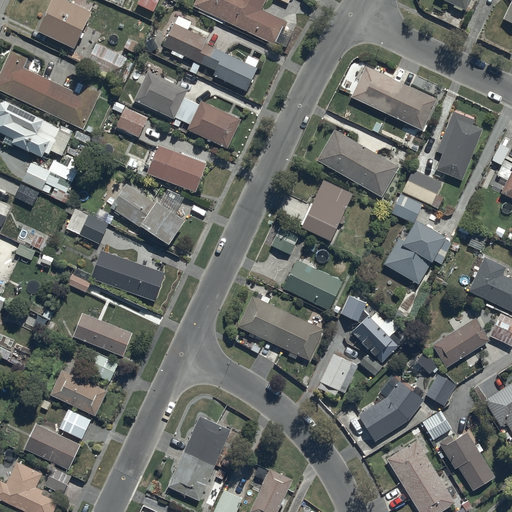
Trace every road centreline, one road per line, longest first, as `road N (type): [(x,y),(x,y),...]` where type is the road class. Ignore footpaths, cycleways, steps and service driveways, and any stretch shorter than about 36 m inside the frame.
road 1 (residential): [(349,14),(184,350)]
road 2 (residential): [(184,350),(278,403),(341,483),(351,511)]
road 3 (residential): [(349,14),(511,90)]
road 4 (residential): [(184,350),(106,511)]
